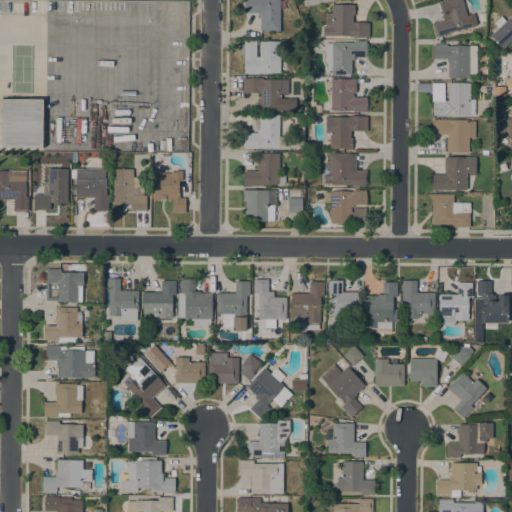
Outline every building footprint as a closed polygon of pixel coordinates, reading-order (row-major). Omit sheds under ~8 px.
[(280,0),(280,30),(260,31),(260,15),(258,15),(258,12),(244,12),(244,1),(245,1),(245,0),(280,0)] [(462,0),(467,15),(474,13),(477,24),(450,32),(450,33),(437,37),(436,34),(435,35),(431,22),(434,21),(435,22),(443,20),(438,2),(444,0),(445,1),(448,0),(462,0)] [(322,35),(323,27),(325,27),(326,13),(331,13),(331,4),(354,4),(354,15),(353,15),(353,22),(364,22),(369,22),(369,36),(322,35)] [(490,36),(498,27),(494,23),(501,16),(505,21),(511,15),(511,16),(511,43),(511,44),(509,42),(502,49),(490,36)] [(244,40),(258,40),(258,41),(280,41),(280,72),(258,72),(258,74),(244,73),(244,40)] [(353,42),(353,41),(366,41),(366,43),(368,43),(367,57),(353,56),(353,59),(351,59),(351,75),(331,74),(331,73),(326,73),(327,60),(325,53),(325,43),(332,43),(332,41),(353,42)] [(476,73),(469,73),(469,77),(448,77),(448,62),(446,62),(446,58),(433,59),(433,44),(447,44),(447,46),(476,45),(476,73)] [(288,79),(288,94),(281,94),(281,110),(258,110),(258,99),(259,100),(259,92),(243,92),(243,78),(250,78),(250,77),(260,77),(260,78),(261,78),(288,79)] [(330,79),(350,79),(350,78),(356,78),(356,93),(352,93),(352,94),(353,94),(353,97),(366,97),(366,112),(353,112),(353,110),(330,110),(330,79)] [(448,82),(470,83),(469,99),(475,99),(475,114),(469,114),(469,115),(446,115),(433,115),(433,102),(431,102),(431,83),(448,83),(448,82)] [(505,95),(495,95),(494,86),(505,86),(505,95)] [(2,102),(2,99),(42,99),(42,103),(42,134),(42,147),(1,147),(1,133),(2,102)] [(321,112),(310,112),(310,101),(315,101),(315,104),(321,104),(321,112)] [(279,136),(286,136),(286,146),(279,146),(279,147),(257,147),(257,148),(244,148),(244,145),(243,145),(243,135),(244,135),(244,132),(257,132),(257,130),(259,130),(259,114),(279,114),(279,136)] [(330,132),(325,132),(325,116),(332,116),(348,116),(351,116),(351,115),(363,115),(363,130),(351,130),(350,137),(352,137),(352,148),(329,148),(330,132)] [(447,134),(432,134),(432,119),(469,119),(469,120),(475,120),(475,137),(469,137),(468,152),(447,152),(447,134)] [(329,153),(331,153),(331,152),(350,152),(350,167),(353,167),(353,170),(367,170),(366,183),(365,183),(365,186),(353,186),(353,185),(324,184),(324,173),(329,173),(329,153)] [(71,168),(71,153),(79,153),(76,158),(76,163),(74,163),(74,168),(71,168)] [(279,153),(279,173),(285,173),(285,183),(279,183),(257,183),(257,186),(243,186),(243,170),(257,170),(257,169),(256,169),(256,163),(254,163),(254,158),(256,158),(256,153),(279,153)] [(445,156),(466,157),(466,156),(476,156),(475,175),(467,175),(467,189),(452,189),(452,190),(432,189),(432,174),(444,174),(445,156)] [(67,203),(50,202),(50,210),(34,209),(34,194),(43,194),(43,181),(47,181),(48,168),(67,168),(67,203)] [(76,168),(104,168),(104,177),(106,177),(106,194),(108,194),(108,209),(93,209),(93,197),(75,197),(75,177),(71,177),(71,169),(76,169),(76,168)] [(113,168),(133,169),(133,176),(143,177),(143,195),(146,195),(146,210),(130,210),(130,203),(113,203),(113,168)] [(0,199),(0,170),(9,170),(9,169),(26,170),(25,196),(28,196),(28,211),(13,211),(13,199),(0,199)] [(153,172),(163,172),(163,173),(171,173),(171,171),(178,171),(178,170),(182,170),(182,180),(179,180),(178,191),(180,191),(180,197),(185,197),(185,214),(172,214),(172,200),(164,200),(164,196),(153,196),(153,172)] [(276,190),(276,204),(274,204),(274,220),(267,220),(267,221),(246,220),(246,201),(243,201),(243,189),(276,190)] [(330,202),(323,202),(323,191),(352,191),(352,190),(366,190),(365,223),(330,222),(330,202)] [(292,197),(292,191),(300,191),(300,197),(302,197),(302,212),(287,212),(288,197),(292,197)] [(453,193),(453,202),(469,202),(469,226),(455,226),(455,225),(452,225),(452,224),(432,224),(432,193),(453,193)] [(46,268),(59,268),(59,272),(83,272),(83,284),(82,284),(82,301),(58,301),(58,300),(46,300),(46,268)] [(138,290),(138,310),(137,310),(137,321),(120,321),(121,315),(108,315),(109,292),(105,292),(105,278),(120,278),(120,290),(138,290)] [(177,317),(178,292),(180,292),(180,278),(195,279),(194,291),(199,291),(199,292),(211,293),(211,319),(202,318),(202,324),(191,324),(191,318),(184,318),(184,317),(177,317)] [(268,279),(268,291),(273,291),(273,297),(286,297),(286,319),(275,319),(275,328),(265,327),(265,319),(258,319),(258,315),(255,315),(255,310),(258,310),(258,293),(253,293),(254,279),(268,279)] [(161,280),(175,280),(175,295),(171,295),(171,310),(172,310),(172,318),(159,318),(159,313),(143,313),(143,292),(161,292),(161,280)] [(235,293),(235,280),(250,280),(249,295),(246,295),(246,318),(246,331),(232,330),(232,327),(222,327),(222,313),(216,313),(216,292),(235,293)] [(331,293),(327,293),(327,280),(342,280),(342,292),(360,292),(360,312),(360,317),(331,317),(331,293)] [(434,292),(434,313),(418,313),(418,318),(401,317),(402,280),(416,280),(416,292),(434,292)] [(476,280),(491,280),(491,292),(492,292),(492,294),(495,294),(495,301),(498,301),(498,294),(508,294),(507,322),(481,322),(481,317),(474,317),(474,303),(481,303),(481,295),(476,295),(476,280)] [(309,293),(309,281),(324,281),(323,294),(320,294),(319,312),(320,312),(320,322),(319,322),(319,330),(298,329),(298,322),(290,322),(291,293),(309,293)] [(397,282),(396,296),(392,296),(392,308),(396,308),(396,320),(392,320),(392,321),(391,321),(391,328),(377,328),(364,327),(365,295),(377,295),(377,294),(382,294),(382,282),(397,282)] [(457,294),(457,282),(471,282),(471,296),(468,296),(468,313),(468,320),(455,320),(455,324),(439,324),(439,320),(439,294),(457,294)] [(56,307),(77,307),(77,314),(82,314),(81,337),(58,336),(58,340),(44,340),(44,325),(56,325),(56,307)] [(163,354),(152,364),(142,353),(153,343),(163,354)] [(463,345),(463,343),(469,343),(469,345),(469,346),(473,351),(469,354),(470,355),(460,366),(450,356),(460,345),(462,348),(463,346),(463,345)] [(363,355),(352,365),(342,354),(353,344),(363,355)] [(45,345),(60,345),(60,346),(83,346),(83,350),(85,350),(93,350),(93,362),(94,362),(94,369),(95,369),(95,373),(94,373),(94,377),(57,377),(57,360),(45,360),(45,345)] [(195,345),(204,345),(204,354),(195,354),(195,345)] [(433,357),(439,345),(448,350),(442,361),(437,358),(433,357)] [(238,383),(209,383),(209,352),(238,352),(238,383)] [(240,365),(249,353),(261,362),(248,379),(239,373),(241,366),(240,365)] [(139,356),(165,385),(152,397),(160,406),(149,416),(139,406),(142,403),(122,382),(127,378),(126,378),(130,374),(125,368),(139,356)] [(175,357),(188,357),(188,362),(204,362),(204,382),(175,382),(175,357)] [(374,358),(388,358),(388,363),(404,363),(404,386),(376,385),(374,384),(374,358)] [(437,358),(436,386),(421,386),(421,380),(408,380),(409,358),(437,358)] [(319,376),(333,363),(341,371),(347,366),(364,385),(355,393),(356,394),(353,397),(361,407),(350,417),(341,406),(344,403),(319,376)] [(264,367),(284,386),(283,386),(292,394),(280,407),(272,399),(266,405),(269,408),(260,418),(249,408),(258,399),(254,396),(255,395),(246,386),(264,367)] [(470,405),(473,407),(463,418),(452,408),(460,399),(447,387),(461,371),(473,382),(476,378),(486,388),(470,405)] [(305,378),(305,389),(304,390),(293,390),(291,389),(291,378),(305,378)] [(43,402),(55,402),(55,383),(76,383),(76,385),(82,385),(82,400),(81,399),(81,413),(69,413),(69,415),(57,415),(57,416),(43,416),(43,402)] [(57,435),(45,435),(45,420),(59,420),(59,421),(71,421),(71,424),(77,424),(82,424),(82,447),(77,447),(77,453),(57,453),(57,435)] [(258,423),(277,423),(277,420),(289,420),(289,431),(284,441),(283,458),(259,457),(259,455),(246,455),(247,441),(258,441),(258,423)] [(128,451),(128,438),(126,438),(127,421),(154,421),(154,440),(165,440),(165,455),(151,455),(151,451),(128,451)] [(458,424),(468,424),(468,422),(492,423),(492,438),(486,438),(486,442),(483,442),(483,453),(460,453),(460,457),(446,457),(446,442),(457,442),(458,424)] [(353,441),(365,442),(365,456),(350,456),(350,453),(327,453),(327,440),(325,440),(325,430),(332,430),(332,423),(353,423),(353,441)] [(321,451),(318,457),(310,452),(313,447),(321,451)] [(161,473),(162,473),(162,477),(175,478),(174,492),(160,492),(160,490),(151,490),(151,487),(137,487),(137,491),(121,491),(121,479),(127,479),(127,460),(136,460),(136,458),(156,458),(155,460),(161,460),(161,473)] [(56,459),(82,459),(82,469),(91,469),(91,481),(82,481),(82,487),(56,487),(56,491),(42,491),(42,477),(55,477),(55,472),(56,472),(56,459)] [(239,459),(253,459),(253,463),(283,463),(283,473),(276,473),(276,474),(283,474),(283,493),(250,493),(250,474),(238,474),(239,459)] [(362,479),(374,479),(374,494),(361,494),(334,494),(334,489),(334,488),(333,488),(333,485),(333,483),(337,483),(337,477),(341,477),(341,461),(362,461),(362,479)] [(450,462),(476,462),(476,466),(480,466),(480,471),(481,471),(481,484),(476,484),(476,489),(451,489),(451,494),(436,494),(436,479),(448,479),(448,474),(450,475),(450,462)] [(56,511),(44,510),(44,496),(58,496),(58,497),(71,497),(71,499),(82,500),(82,511),(56,511)] [(126,511),(127,501),(135,501),(135,500),(140,500),(158,501),(158,497),(172,497),(172,511),(160,511),(126,511)] [(236,511),(236,497),(260,497),(260,503),(287,503),(287,511),(236,511)] [(333,503),(358,503),(358,498),(372,498),(372,511),(326,511),(326,504),(333,504),(333,503)] [(438,511),(438,499),(452,499),(452,502),(474,503),(474,501),(482,501),(481,511),(438,511)]
